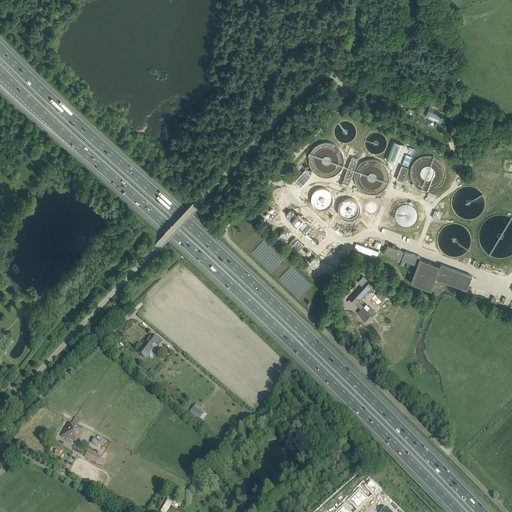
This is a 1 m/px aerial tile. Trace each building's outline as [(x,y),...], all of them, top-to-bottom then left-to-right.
[(441,120),(442,117),(443,112),(437,110),(440,103),(432,101),(427,114),(441,120)] [(341,185),(347,188),(358,159),(352,157),(341,185)] [(403,181),(408,168),(401,165),(396,179),(403,181)] [(296,184),(300,187),(303,184),(304,184),(308,179),(311,176),(305,170),(302,173),(300,175),(297,178),(294,182),(296,184)] [(277,191),(270,198),(273,201),(280,193),(277,191)] [(425,201),(433,204),(436,195),(428,192),(425,201)] [(371,214),(377,208),(370,202),(365,208),(371,214)] [(292,220),(296,216),(290,210),(289,212),(290,214),(288,216),(292,220)] [(435,210),(432,217),(440,220),(442,213),(435,210)] [(298,226),(302,221),(296,216),(292,220),(298,226)] [(304,219),(302,221),(298,226),(308,234),(311,236),(312,234),(315,237),(319,232),(304,219)] [(304,245),(301,243),(297,239),(291,246),(297,252),(304,245)] [(384,254),(417,266),(420,257),(405,251),(405,252),(387,246),(384,254)] [(467,263),(475,266),(477,261),(469,258),(467,263)] [(354,272),(358,276),(364,270),(360,266),(354,272)] [(468,280),(470,275),(458,271),(456,276),(468,280)] [(358,302),(369,290),(373,286),(367,280),(347,302),(350,299),(362,310),(358,313),(368,322),(374,316),(358,302)] [(393,296),(384,287),(381,291),(390,299),(393,296)] [(0,340),(3,344),(6,340),(8,338),(1,332),(0,333),(0,340)] [(158,340),(155,338),(151,335),(145,342),(145,341),(136,352),(145,359),(153,348),(152,347),(158,340)] [(206,412),(196,404),(189,413),(198,421),(206,412)] [(66,427),(61,436),(67,439),(69,436),(78,441),(84,429),(72,423),(69,428),(66,427)] [(93,437),(90,444),(98,447),(101,441),(93,437)] [(53,444),(49,452),(54,455),(57,448),(55,447),(56,445),(53,444)] [(57,448),(54,455),(62,459),(63,455),(61,454),(62,451),(57,448)] [(100,456),(88,450),(85,456),(97,463),(100,456)] [(365,485),(362,487),(367,492),(369,490),(374,495),(379,490),(375,486),(376,485),(373,483),(372,484),(372,483),(367,487),(365,485)] [(359,493),(355,497),(362,505),(367,500),(362,495),(364,493),(359,488),(357,491),(359,493)] [(348,499),(346,501),(350,506),(353,504),(358,509),(362,505),(355,497),(351,501),(348,499)] [(167,499),(160,511),(161,511),(166,511),(172,502),(167,499)] [(343,508),(339,511),(347,511),(346,511),(349,508),(344,503),(341,506),(343,508)]
